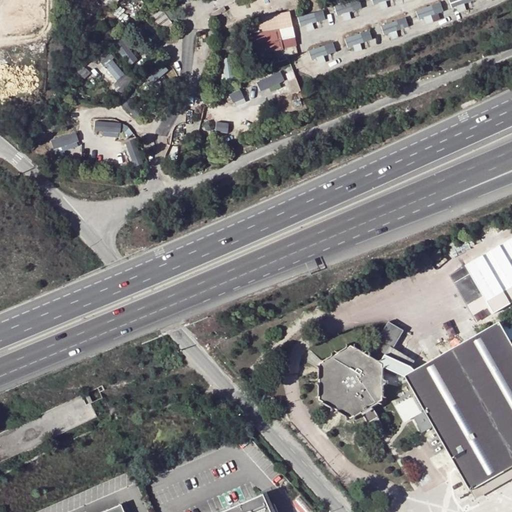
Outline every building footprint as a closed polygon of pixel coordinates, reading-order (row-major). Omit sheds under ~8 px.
[(360,0),(354,0),(336,6),(339,13),(362,5),(360,0)] [(40,17),(37,9),(8,13),(10,28),(42,24),(40,17)] [(299,15),(300,23),(325,19),(324,11),(299,15)] [(293,29),(277,32),(281,49),(296,46),(293,29)] [(277,32),(254,37),(258,54),(281,49),(277,32)] [(115,46),(129,58),(136,50),(122,38),(115,46)] [(326,52),(336,50),(334,43),(325,45),(326,52)] [(99,55),(121,87),(131,81),(108,49),(99,55)] [(224,57),(225,79),(235,79),(234,57),(224,57)] [(258,81),(262,90),(286,80),(281,71),(258,81)] [(95,131),(119,134),(121,123),(96,120),(95,131)] [(56,152),(81,146),(77,132),(52,137),(56,152)] [(511,254),(475,272),(491,307),(511,297),(511,254)] [(389,322),(369,357),(383,365),(382,366),(405,376),(414,371),(412,367),(402,362),(392,357),(386,354),(401,329),(389,322)] [(511,343),(511,324),(510,322),(501,326),(511,344),(511,343)] [(452,350),(511,455),(511,345),(511,344),(501,326),(499,323),(452,350)] [(402,362),(412,367),(416,359),(393,349),(404,330),(401,329),(386,354),(392,357),(402,362)] [(351,418),(361,412),(371,406),(382,400),(382,366),(383,365),(369,357),(351,346),(320,364),(320,400),(351,418)] [(405,376),(417,397),(398,407),(405,419),(413,415),(423,431),(433,426),(471,491),(511,467),(511,455),(452,350),(414,371),(405,376)] [(371,406),(361,412),(371,429),(381,424),(371,406)] [(476,500),(511,478),(511,467),(471,491),(476,500)] [(107,492),(132,485),(129,474),(104,481),(107,492)] [(269,511),(262,494),(219,511),(269,511)]
